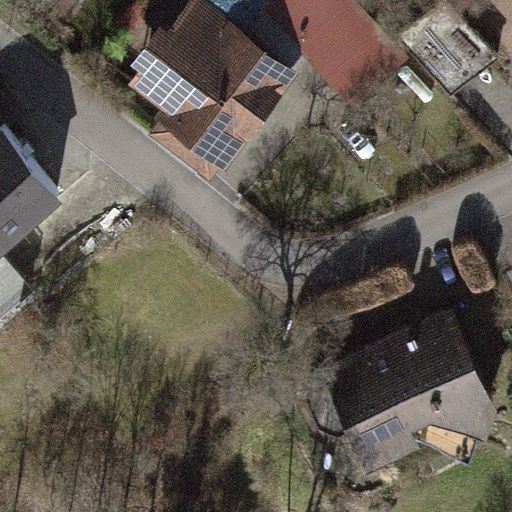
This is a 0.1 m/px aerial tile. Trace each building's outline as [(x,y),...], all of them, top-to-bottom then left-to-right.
[(203,0),(179,0),(124,76),(168,108),(154,128),(215,172),(293,64),(203,0)] [(399,34),(366,0),(266,0),(347,84),(399,34)] [(457,0),(434,0),(406,25),(458,84),(499,47),(457,0)] [(61,181),(1,115),(0,115),(0,235),(0,236),(61,181)] [(0,314),(39,279),(0,236),(0,235),(0,314)] [(442,300),(312,358),(356,457),(486,399),(442,300)]
